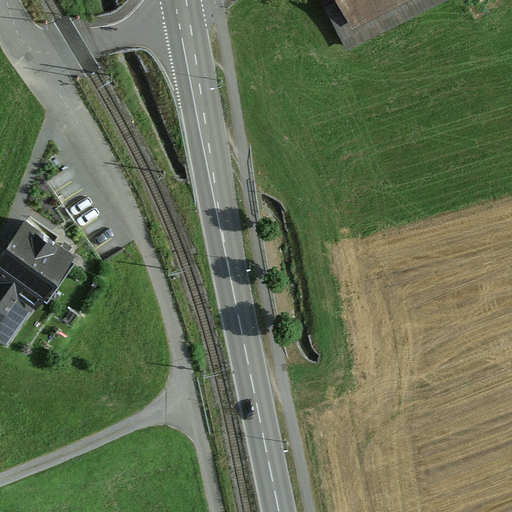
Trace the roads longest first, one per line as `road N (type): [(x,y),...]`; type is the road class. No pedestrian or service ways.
road 1 (primary): [(182,10),(281,511)]
road 2 (track): [(213,511),(162,299),(123,207),(51,86),(45,57)]
road 3 (residential): [(2,0),(18,41),(45,57),(182,10)]
road 4 (track): [(0,479),(188,402)]
